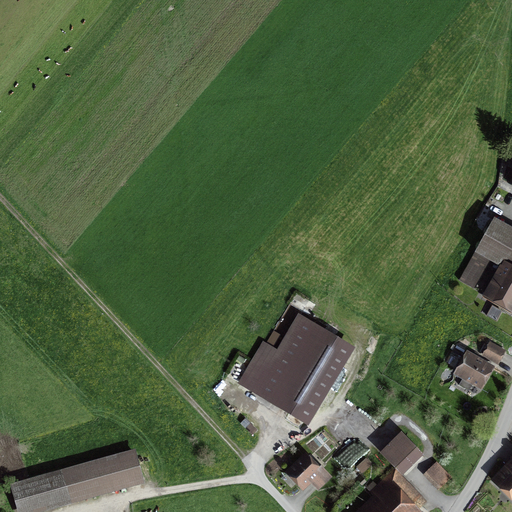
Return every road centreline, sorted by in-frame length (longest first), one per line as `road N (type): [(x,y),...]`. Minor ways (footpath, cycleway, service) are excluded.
road 1 (track): [(243,458),(0,195)]
road 2 (track): [(79,511),(242,479),(243,458)]
road 3 (tertiary): [(457,511),(511,402)]
